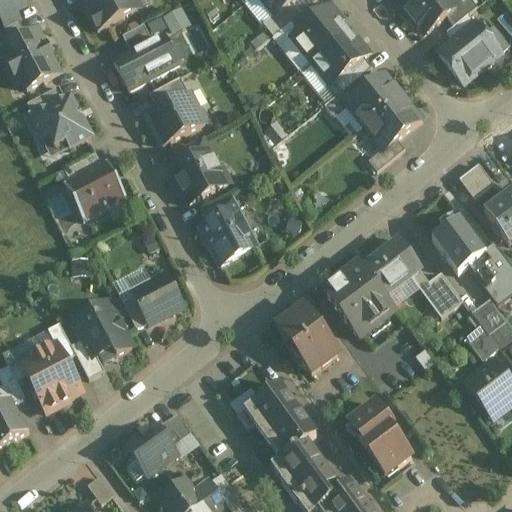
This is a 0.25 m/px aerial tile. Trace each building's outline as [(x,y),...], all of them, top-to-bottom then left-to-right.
[(0,0),(0,19),(14,12),(15,14),(25,9),(20,0),(0,0)] [(91,0),(85,4),(92,18),(91,23),(97,36),(136,15),(130,4),(131,0),(91,0)] [(258,0),(274,19),(275,20),(292,6),(299,0),(258,0)] [(409,0),(398,9),(424,40),(447,21),(461,9),(460,8),(453,0),(409,0)] [(461,9),(447,21),(454,30),(469,19),(477,11),(469,1),(460,8),(461,9)] [(317,4),(301,18),(290,27),(290,28),(297,37),(325,14),(317,4)] [(292,6),(275,20),(274,19),(263,28),(274,41),(290,28),(290,27),(301,18),(292,6)] [(297,37),(292,41),(311,65),(347,36),(340,28),(343,26),(330,10),(297,37)] [(168,23),(174,36),(192,29),(186,15),(168,23)] [(454,30),(447,36),(454,46),(476,28),(469,19),(454,30)] [(19,25),(0,35),(0,56),(1,56),(0,54),(27,40),(19,25)] [(454,46),(439,58),(463,88),(500,57),(476,28),(454,46)] [(144,30),(123,41),(131,57),(147,49),(153,46),(152,46),(149,40),(144,30)] [(27,40),(0,54),(1,56),(16,86),(23,88),(27,95),(59,78),(51,62),(52,61),(46,50),(45,51),(37,35),(27,40)] [(347,36),(311,65),(331,89),(336,85),(364,62),(369,58),(356,43),(354,44),(347,36)] [(131,57),(113,66),(129,96),(179,70),(163,40),(152,46),(153,46),(147,49),(131,57)] [(364,62),(336,85),(344,94),(352,88),(372,72),(364,62)] [(360,98),(346,110),(347,111),(365,133),(403,101),(385,78),(360,98)] [(180,83),(149,99),(157,116),(189,99),(180,83)] [(130,107),(155,93),(151,86),(126,99),(130,107)] [(344,94),(324,110),(334,122),(347,111),(346,110),(360,98),(352,88),(344,94)] [(59,92),(27,108),(33,119),(64,102),(59,92)] [(33,119),(28,121),(41,146),(48,142),(54,154),(66,148),(70,155),(94,142),(72,98),(64,102),(33,119)] [(157,116),(147,121),(162,150),(204,128),(207,122),(203,115),(198,113),(197,113),(189,99),(157,116)] [(403,101),(365,133),(372,142),(382,143),(387,150),(389,151),(398,144),(422,124),(403,101)] [(203,143),(172,159),(178,171),(210,155),(203,143)] [(398,144),(389,151),(387,150),(368,166),(377,176),(405,153),(398,144)] [(178,171),(171,175),(188,209),(228,188),(210,155),(178,171)] [(95,158),(64,175),(70,187),(102,170),(95,158)] [(70,187),(64,190),(83,227),(127,204),(108,167),(102,170),(70,187)] [(479,169),(459,184),(475,205),(495,190),(479,169)] [(511,195),(484,216),(509,249),(511,246),(511,195)] [(233,200),(201,216),(208,228),(236,214),(237,215),(240,213),(233,200)] [(208,228),(201,232),(220,269),(256,251),(237,215),(236,214),(208,228)] [(460,224),(432,245),(458,279),(468,272),(500,313),(511,303),(511,273),(495,251),(486,258),(460,224)] [(399,247),(364,273),(386,302),(413,282),(420,276),(421,276),(399,247)] [(360,268),(324,296),(359,344),(396,316),(386,302),(364,273),(360,268)] [(429,288),(420,276),(413,282),(442,322),(450,317),(429,288)] [(184,312),(166,279),(159,283),(155,283),(150,285),(145,296),(133,302),(147,329),(148,331),(184,312)] [(442,279),(429,288),(450,317),(463,307),(442,279)] [(147,329),(133,302),(123,308),(137,334),(147,329)] [(490,305),(472,319),(481,330),(488,340),(489,340),(506,327),(490,305)] [(109,308),(93,316),(96,321),(90,324),(89,323),(75,331),(82,345),(92,364),(97,362),(101,359),(105,366),(116,360),(117,361),(132,352),(109,308)] [(340,359),(304,311),(277,332),(286,345),(288,343),(296,353),(294,355),(295,356),(297,355),(308,371),(306,372),(312,380),(340,359)] [(71,351),(59,329),(48,335),(55,349),(56,349),(66,366),(76,361),(71,351)] [(488,340),(481,330),(465,343),(483,366),(499,353),(489,340),(488,340)] [(97,362),(92,364),(82,345),(71,351),(76,361),(89,385),(105,377),(97,362)] [(55,349),(43,356),(43,354),(28,362),(30,365),(21,369),(28,381),(47,418),(62,411),(61,409),(75,402),(73,399),(81,395),(66,366),(56,349),(55,349)] [(435,367),(425,354),(416,362),(425,374),(435,367)] [(511,408),(511,390),(493,365),(465,387),(489,418),(501,409),(505,414),(511,408)] [(21,369),(11,375),(17,387),(28,381),(21,369)] [(11,375),(9,371),(0,375),(0,385),(3,390),(0,391),(0,401),(2,406),(10,401),(11,403),(14,409),(25,403),(17,387),(11,375)] [(280,390),(238,420),(249,436),(257,430),(281,463),(289,457),(291,459),(308,447),(316,441),(280,390)] [(2,406),(0,406),(0,452),(29,437),(28,436),(14,409),(11,403),(10,401),(2,406)] [(376,408),(349,428),(358,440),(356,441),(384,478),(395,471),(396,472),(411,461),(392,436),(393,431),(376,408)] [(177,419),(158,432),(172,451),(191,437),(177,419)] [(157,432),(142,443),(140,439),(125,450),(148,481),(177,459),(172,451),(157,432)] [(308,447),(291,459),(289,457),(281,463),(273,469),(304,511),(319,511),(326,508),(325,506),(342,494),(308,447)] [(229,492),(220,479),(212,485),(221,498),(229,492)] [(112,503),(99,484),(88,492),(102,510),(112,503)] [(194,498),(184,484),(159,502),(166,511),(200,511),(221,498),(212,485),(194,498)] [(342,494),(325,506),(326,508),(319,511),(369,511),(351,487),(342,494)] [(244,511),(229,492),(221,498),(230,510),(228,511),(244,511)] [(221,498),(200,511),(226,511),(228,511),(230,510),(221,498)]
